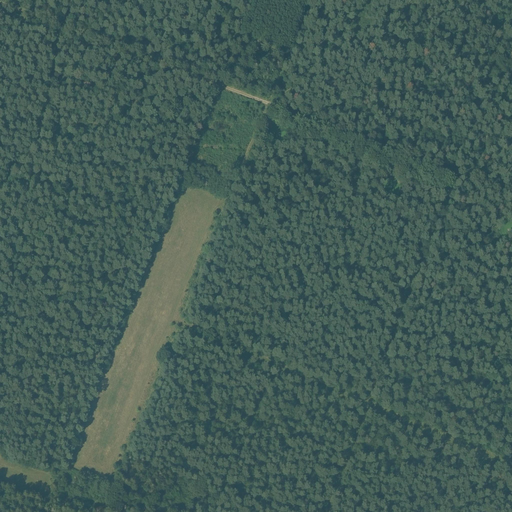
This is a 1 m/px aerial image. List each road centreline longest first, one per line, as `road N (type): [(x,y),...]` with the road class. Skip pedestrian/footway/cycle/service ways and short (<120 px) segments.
road 1 (track): [(455,175),(328,511)]
road 2 (track): [(264,103),(0,2)]
road 3 (track): [(455,175),(264,103)]
road 4 (track): [(362,137),(416,0)]
